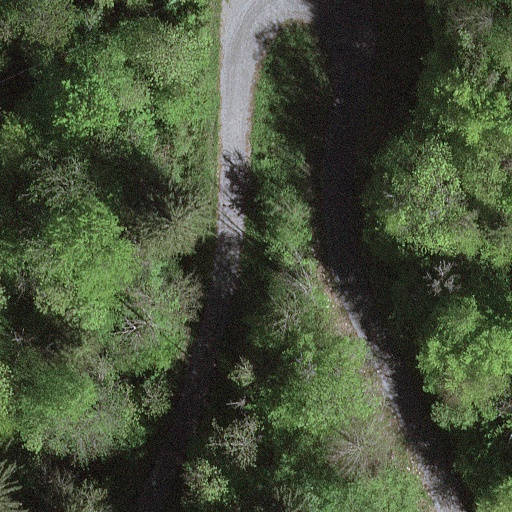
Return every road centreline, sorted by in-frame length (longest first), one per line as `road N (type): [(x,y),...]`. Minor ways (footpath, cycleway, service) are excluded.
road 1 (track): [(457,511),(430,432),(345,248),(343,152),(357,43),(347,13),(329,0)]
road 2 (track): [(280,0),(261,9),(246,37),(236,83),(226,295),(143,511)]
